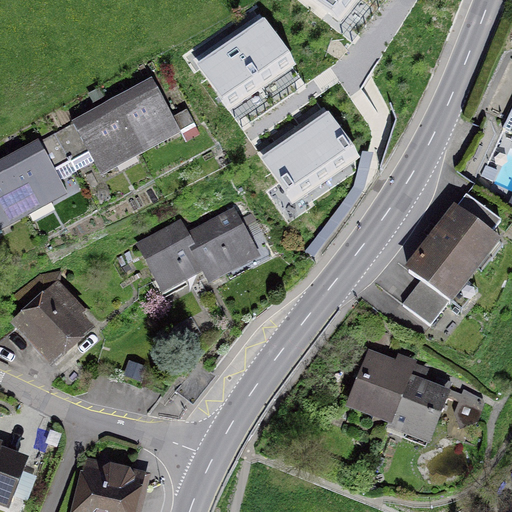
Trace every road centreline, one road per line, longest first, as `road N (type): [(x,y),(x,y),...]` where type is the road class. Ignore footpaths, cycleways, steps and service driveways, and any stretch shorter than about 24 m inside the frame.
road 1 (secondary): [(488,0),(410,177),(211,457)]
road 2 (residential): [(211,457),(86,418)]
